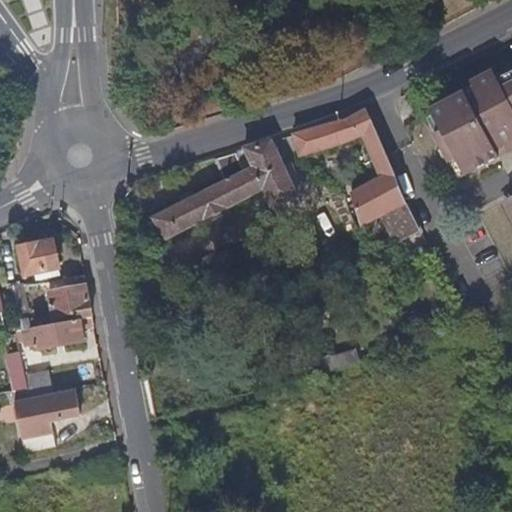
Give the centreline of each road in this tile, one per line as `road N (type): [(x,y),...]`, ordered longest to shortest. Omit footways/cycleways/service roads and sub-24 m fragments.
road 1 (unclassified): [(511,15),(327,110),(111,161)]
road 2 (unclassified): [(84,190),(145,511)]
road 3 (unclassified): [(94,129),(75,0)]
